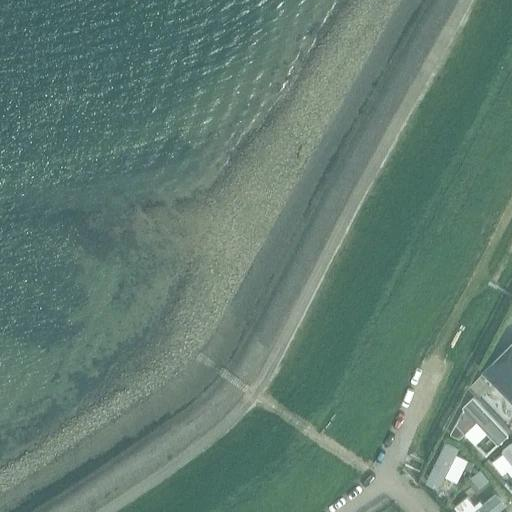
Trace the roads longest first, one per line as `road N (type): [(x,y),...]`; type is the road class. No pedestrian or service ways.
road 1 (unclassified): [(345,511),(384,480),(440,360)]
road 2 (track): [(440,360),(511,218)]
